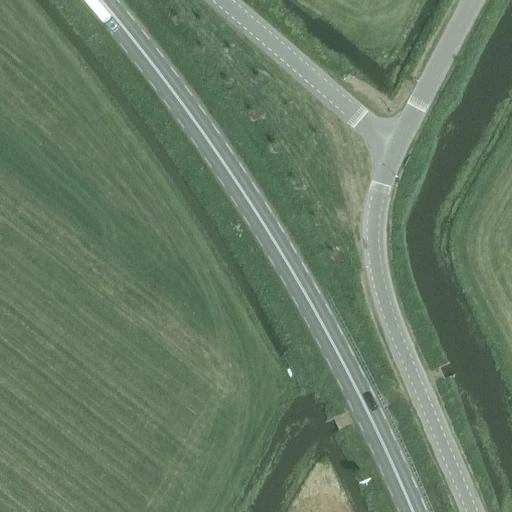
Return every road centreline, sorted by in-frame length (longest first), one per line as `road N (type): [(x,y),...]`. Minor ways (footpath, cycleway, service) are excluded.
road 1 (primary): [(413,511),(273,242),(99,0)]
road 2 (tertiary): [(473,511),(378,284),(376,209),(392,148)]
road 3 (unclassified): [(219,0),(392,148)]
road 4 (tertiary): [(392,148),(473,0)]
